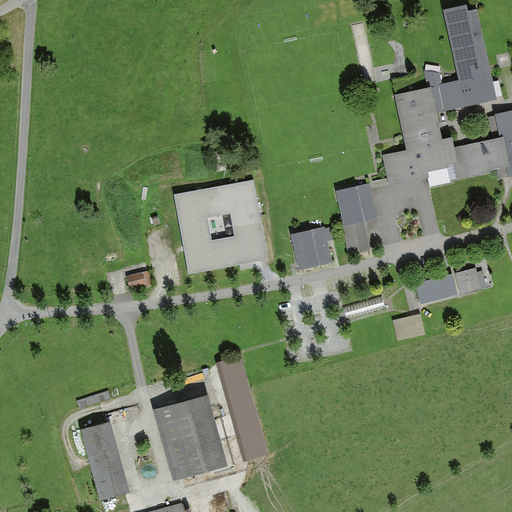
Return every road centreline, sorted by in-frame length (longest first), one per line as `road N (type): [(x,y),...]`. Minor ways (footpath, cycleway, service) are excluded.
road 1 (residential): [(30,0),(15,231),(0,323)]
road 2 (track): [(143,397),(69,421),(70,453),(79,463)]
